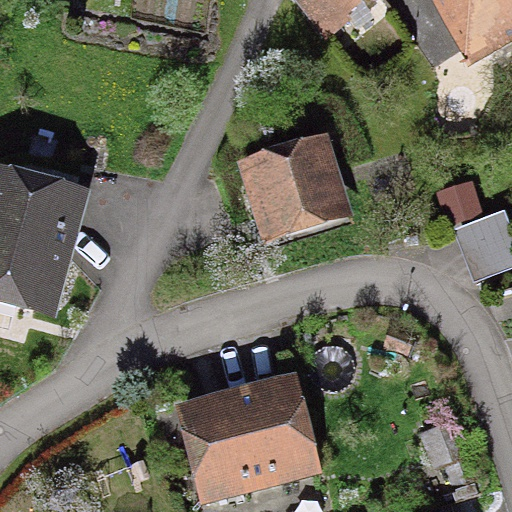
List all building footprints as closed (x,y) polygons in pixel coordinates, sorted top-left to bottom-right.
[(292,0),(326,43),(335,36),(350,25),(362,36),(377,23),(366,6),(373,0),(292,0)] [(511,0),(443,0),(470,49),(511,26),(511,0)] [(354,222),(328,139),(237,167),(263,251),(354,222)] [(0,289),(46,302),(72,209),(0,189),(0,289)] [(453,234),(474,288),(511,273),(511,229),(505,213),(453,234)] [(322,479),(297,380),(176,411),(201,510),(211,508),(211,511),(245,511),(254,510),(252,502),(300,490),(299,485),(322,479)] [(458,425),(423,434),(433,470),(445,467),(451,489),(474,483),(458,425)]
